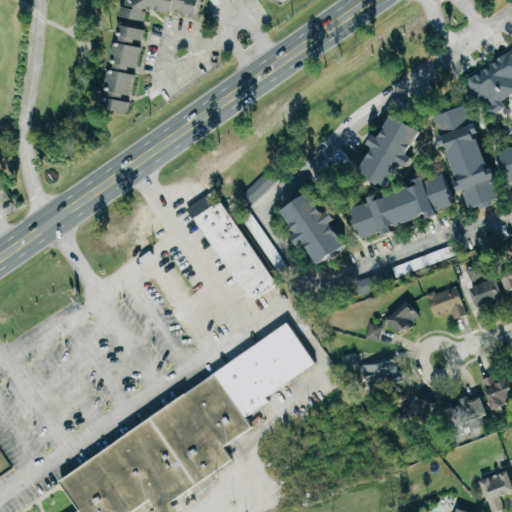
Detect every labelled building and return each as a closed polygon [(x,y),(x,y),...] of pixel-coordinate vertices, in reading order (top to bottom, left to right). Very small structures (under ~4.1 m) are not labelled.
[(129,113),(143,28),(142,27),(145,8),(198,17),(200,0),(121,0),(103,109),(129,113)] [(511,49),(466,80),(490,116),(504,107),(500,101),(511,93),(511,79),(511,78),(511,77),(511,49)] [(465,210),(499,201),(471,105),(438,115),(465,210)] [(422,130),(392,114),(380,137),(375,134),(369,145),(373,147),(360,171),(391,188),(422,130)] [(511,142),(497,147),(508,181),(511,179),(511,142)] [(277,180),(268,171),(242,195),(251,204),(277,180)] [(455,210),(446,177),(350,201),(359,235),(455,210)] [(282,209),(302,243),(305,241),(318,264),(347,247),(333,223),(337,221),(331,210),(324,214),(312,192),(282,209)] [(222,199),(212,205),(207,196),(190,206),(247,302),(274,286),(222,199)] [(263,240),(270,233),(252,216),(245,224),(263,240)] [(473,282),(484,276),(477,263),(466,269),(473,282)] [(378,289),(373,276),(358,282),(363,295),(378,289)] [(472,286),(477,305),(502,299),(496,279),(472,286)] [(467,313),(455,285),(427,297),(436,317),(450,311),(453,319),(467,313)] [(419,316),(407,302),(387,319),(399,333),(419,316)] [(368,337),(381,341),(385,326),(372,322),(368,337)] [(125,511),(149,496),(159,511),(180,511),(169,498),(226,458),(216,443),(244,424),(234,411),(307,360),(284,327),(60,483),(79,510),(76,511),(125,511)] [(363,367),(357,352),(344,357),(350,372),(363,367)] [(362,367),(368,391),(400,382),(394,359),(362,367)] [(511,378),(496,382),(494,375),(483,378),(491,408),(511,402),(511,378)] [(462,430),(489,420),(479,393),(452,403),(462,430)] [(430,399),(407,400),(409,425),(431,424),(430,399)] [(489,511),(493,511),(503,509),(500,496),(511,493),(511,484),(509,472),(481,479),(489,511)]
